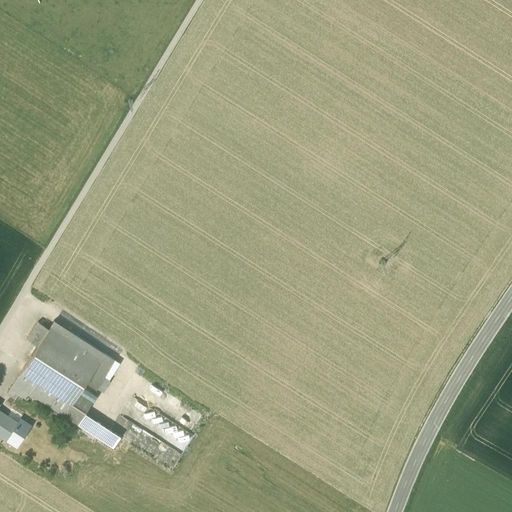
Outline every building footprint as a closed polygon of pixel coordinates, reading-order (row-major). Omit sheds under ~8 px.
[(104,352),(54,320),(48,328),(43,337),(93,370),(104,352)] [(38,322),(27,338),(38,345),(43,337),(48,328),(38,322)] [(43,337),(38,345),(14,381),(29,391),(64,414),(78,393),(86,380),(93,370),(43,337)] [(93,370),(86,380),(95,386),(101,376),(113,358),(104,352),(93,370)] [(113,358),(101,376),(106,379),(117,361),(113,358)] [(29,391),(14,381),(10,387),(25,397),(29,391)] [(78,393),(64,414),(78,423),(83,414),(91,402),(78,393)] [(172,423),(173,422),(136,397),(130,406),(133,409),(130,414),(132,415),(130,418),(154,433),(159,426),(163,429),(169,421),(172,423)] [(0,435),(7,440),(18,422),(0,410),(0,435)] [(118,437),(83,414),(78,423),(77,423),(112,446),(118,437)]
